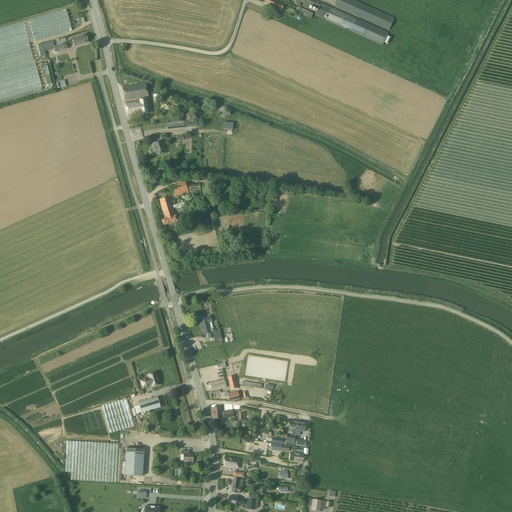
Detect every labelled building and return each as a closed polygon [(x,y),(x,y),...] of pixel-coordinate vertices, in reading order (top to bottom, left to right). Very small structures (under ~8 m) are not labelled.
[(267,0),(266,4),(281,11),(284,5),(274,0),(267,0)] [(316,16),(351,32),(382,46),(388,33),(357,19),(321,4),(312,0),(295,0),(319,10),(316,16)] [(359,6),(346,0),(326,0),(334,3),(336,4),(338,5),(337,7),(353,15),(353,14),(389,31),(395,18),(360,2),(359,6)] [(304,9),(301,15),(311,19),(313,14),(304,9)] [(66,43),(53,46),(55,53),(67,49),(67,46),(74,44),(75,47),(88,43),(86,34),(72,38),(73,41),(66,43)] [(45,56),(42,44),(36,46),(39,57),(45,56)] [(43,66),(48,87),(53,86),(47,65),(43,66)] [(149,97),(148,97),(146,83),(122,88),(125,101),(149,97)] [(148,114),(146,99),(139,100),(136,101),(125,103),(127,116),(142,114),(142,115),(148,114)] [(166,123),(166,130),(183,129),(183,122),(166,123)] [(165,153),(162,141),(153,144),(155,152),(156,151),(157,155),(165,153)] [(188,193),(186,182),(170,187),(173,198),(188,193)] [(201,192),(200,184),(189,185),(189,193),(201,192)] [(175,216),(173,211),(172,206),(169,197),(159,200),(165,219),(161,220),(163,226),(178,221),(176,215),(175,216)] [(209,339),(214,337),(215,341),(222,340),(220,329),(216,330),(216,331),(213,332),(212,329),(213,327),(211,317),(200,320),(204,334),(207,333),(209,339)] [(160,385),(156,373),(148,375),(149,378),(141,381),(143,388),(148,387),(148,386),(151,385),(152,387),(160,385)] [(237,388),(234,376),(227,377),(231,390),(237,388)] [(226,388),(224,380),(209,384),(210,391),(226,388)] [(240,399),(238,392),(228,394),(230,402),(240,399)] [(158,398),(139,404),(142,413),(161,407),(158,398)] [(135,426),(126,399),(102,406),(110,433),(135,426)] [(233,417),(232,411),(222,412),(221,407),(212,408),(213,419),(233,417)] [(285,441),(283,440),(282,444),(282,445),(286,446),(287,443),(294,444),(294,442),(295,442),(296,435),(297,422),(290,421),(289,429),(292,430),(291,435),(287,435),(286,441),(285,441)] [(306,423),(297,422),(296,435),(299,435),(300,431),(305,432),(306,423)] [(120,483),(121,483),(123,444),(67,441),(65,472),(71,473),(71,480),(95,482),(120,483)] [(143,450),(126,449),(125,474),(142,475),(143,450)] [(193,461),(193,455),(189,455),(189,451),(181,451),(181,454),(184,454),(184,461),(193,461)] [(303,456),(303,454),(297,453),(297,458),(296,462),(302,463),(303,461),(305,461),(306,456),(303,456)] [(224,466),(237,468),(238,459),(225,457),(224,466)] [(283,472),(279,472),(280,479),(285,478),(286,479),(288,478),(287,471),(285,471),(285,470),(283,471),(283,472)] [(240,494),(241,488),(242,488),(243,481),(239,480),(233,479),(231,492),(237,493),(240,494)] [(244,505),(244,508),(247,509),(254,510),(255,500),(258,501),(258,498),(249,497),(249,499),(248,499),(248,501),(237,499),(238,496),(233,496),(233,497),(229,496),(228,503),(244,505)] [(311,510),(320,511),(320,509),(325,510),(326,507),(331,508),(331,502),(322,501),(313,499),(311,510)]
